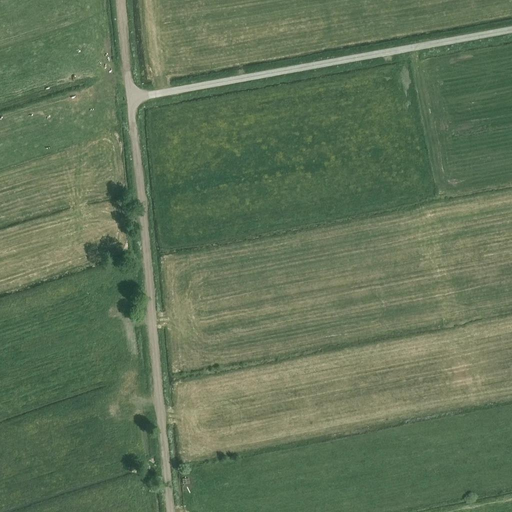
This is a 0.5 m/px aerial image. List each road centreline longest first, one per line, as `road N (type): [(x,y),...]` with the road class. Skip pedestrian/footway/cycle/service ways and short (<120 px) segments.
road 1 (track): [(165,511),(130,97)]
road 2 (unclassified): [(130,97),(511,28)]
